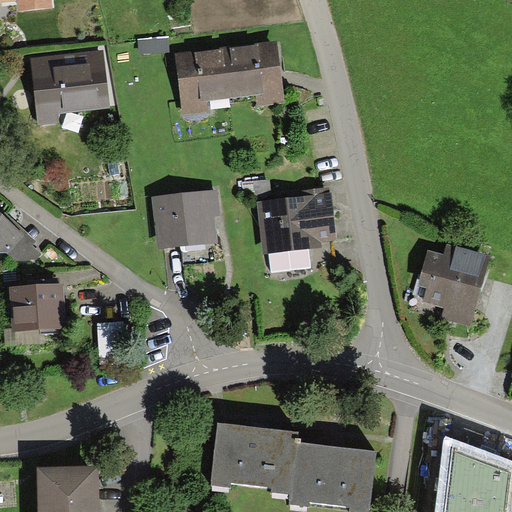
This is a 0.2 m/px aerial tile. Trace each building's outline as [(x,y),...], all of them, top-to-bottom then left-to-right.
[(0,0),(2,6),(16,4),(18,17),(55,12),(53,1),(64,0),(0,0)] [(279,40),(175,53),(183,115),(212,111),(210,102),(257,96),(258,106),(286,102),(279,40)] [(104,52),(30,61),(38,127),(60,125),(59,117),(112,111),(104,52)] [(272,196),(271,181),(238,183),(239,198),(272,196)] [(308,198),(258,203),(263,255),(322,249),(322,243),(336,241),(331,187),(307,190),(308,198)] [(220,189),(153,197),(160,250),(219,243),(216,217),(224,216),(220,189)] [(20,233),(0,214),(0,252),(8,253),(15,259),(35,259),(41,253),(31,244),(35,240),(24,229),(20,233)] [(444,255),(428,250),(417,287),(427,290),(423,302),(446,309),(443,319),(472,327),(492,258),(447,245),(444,255)] [(63,283),(9,287),(12,332),(38,330),(39,334),(66,332),(63,283)] [(124,324),(97,325),(100,367),(126,366),(124,324)] [(218,427),(211,488),(229,490),(230,485),(272,489),(272,495),(291,497),(290,506),(309,509),(310,504),(350,509),(349,511),(368,511),(375,455),(296,446),(298,436),(218,427)] [(511,511),(511,468),(484,458),(450,445),(441,511),(511,511)] [(99,511),(99,466),(37,467),(37,511),(99,511)]
